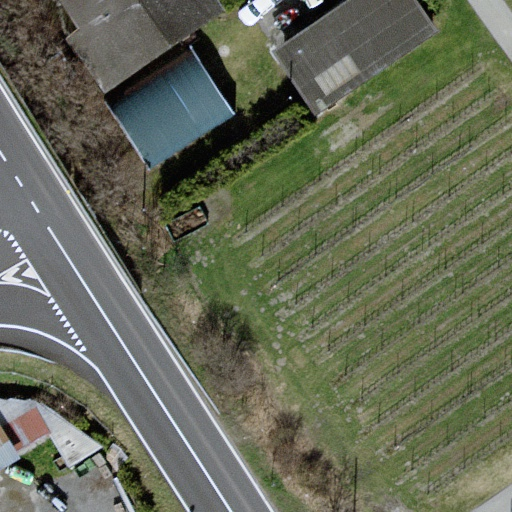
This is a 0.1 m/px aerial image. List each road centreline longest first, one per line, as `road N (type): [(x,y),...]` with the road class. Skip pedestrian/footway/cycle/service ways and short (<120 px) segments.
road 1 (residential): [(470,0),(511,58),(511,501),(496,511)]
road 2 (tertiary): [(66,252),(231,511)]
